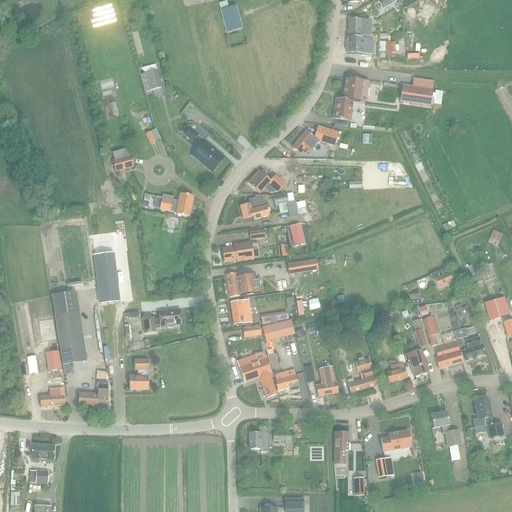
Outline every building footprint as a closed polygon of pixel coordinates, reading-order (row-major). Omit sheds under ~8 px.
[(226,1),(219,3),(221,9),(228,7),(226,1)] [(221,9),(227,32),(242,28),(236,5),(221,9)] [(347,53),(372,54),(373,38),(361,38),(362,19),(348,19),(347,53)] [(379,52),(385,52),(385,56),(395,57),(395,42),(379,42),(379,52)] [(146,73),(150,90),(162,87),(158,70),(146,73)] [(332,119),(350,121),(353,101),(365,103),(366,96),(363,96),(364,88),(367,88),(368,81),(367,80),(346,78),(343,99),(335,98),(332,119)] [(402,86),(399,102),(430,107),(432,90),(402,86)] [(191,124),(189,127),(191,129),(190,129),(197,135),(204,141),(205,140),(209,135),(199,126),(191,124)] [(187,126),(182,132),(184,134),(184,135),(192,142),(197,135),(190,129),(191,129),(189,127),(187,126)] [(317,127),(314,137),(314,138),(315,138),(317,140),(319,142),(334,147),(339,133),(317,127)] [(307,131),(292,148),(300,155),(302,152),(304,154),(308,150),(310,152),(319,142),(317,140),(315,138),(314,138),(314,137),(312,136),(307,131)] [(191,156),(210,172),(223,155),(205,140),(191,156)] [(339,148),(337,155),(349,158),(351,151),(344,149),(339,148)] [(113,162),(116,173),(134,168),(131,156),(113,162)] [(259,171),(249,183),(260,193),(264,188),(269,192),(273,192),(275,190),(278,192),(285,184),(275,175),(270,181),(259,171)] [(290,180),(286,183),(293,191),(297,188),(290,180)] [(176,213),(176,215),(190,218),(194,197),(180,194),(178,203),(162,200),(160,210),(176,213)] [(286,194),(273,196),(274,206),(278,205),(280,215),(288,213),(289,217),(301,215),(299,209),(306,208),(304,202),(296,203),(295,201),(294,201),(288,202),(286,194)] [(241,206),(244,218),(253,216),(254,220),(269,216),(264,196),(255,196),(255,199),(249,200),(249,204),(241,206)] [(453,221),(442,225),(444,231),(455,226),(453,221)] [(289,227),(294,248),(305,245),(300,224),(289,227)] [(251,241),(265,239),(264,231),(249,233),(251,241)] [(493,231),(491,237),(499,240),(502,235),(493,231)] [(237,263),(254,261),(251,243),(234,246),(235,248),(222,250),(224,263),(236,261),(237,263)] [(287,246),(278,247),(279,258),(288,257),(287,246)] [(113,253),(94,256),(100,305),(119,303),(113,253)] [(286,265),(288,275),(318,271),(317,261),(286,265)] [(430,276),(431,278),(434,277),(439,288),(452,282),(447,269),(430,276)] [(226,276),(229,298),(240,297),(240,296),(262,293),(261,288),(260,288),(259,281),(260,281),(260,278),(253,279),(252,275),(241,277),(241,274),(226,276)] [(76,292),(52,296),(54,315),(55,315),(62,356),(63,365),(64,375),(72,374),(70,364),(87,361),(87,356),(79,311),(76,292)] [(408,295),(409,300),(410,300),(411,305),(420,304),(419,294),(408,295)] [(509,315),(503,298),(484,304),(489,321),(509,315)] [(248,301),(230,303),(234,325),(252,323),(248,301)] [(419,308),(421,317),(428,315),(427,311),(433,310),(432,308),(435,307),(436,309),(439,308),(437,303),(419,308)] [(156,333),(155,328),(161,327),(161,328),(182,326),(180,311),(159,313),(160,320),(154,320),(154,319),(143,320),(145,334),(156,333)] [(285,312),(274,314),(276,322),(287,320),(285,312)] [(391,312),(385,314),(389,326),(395,324),(391,312)] [(439,334),(434,316),(423,320),(431,347),(437,345),(434,335),(439,334)] [(295,335),(291,320),(269,325),(273,340),(295,335)] [(511,320),(503,323),(507,336),(511,334),(511,320)] [(242,329),(244,338),(261,336),(259,326),(242,329)] [(302,329),(295,333),(299,339),(305,335),(302,329)] [(415,331),(420,347),(426,345),(422,329),(415,331)] [(454,332),(457,340),(467,337),(465,329),(454,332)] [(463,350),(465,361),(485,356),(482,345),(481,345),(479,338),(466,341),(468,349),(463,350)] [(436,359),(439,369),(462,362),(457,344),(435,350),(438,358),(436,359)] [(330,350),(334,366),(340,365),(336,349),(330,350)] [(407,354),(414,376),(428,372),(422,350),(407,354)] [(46,353),(47,361),(48,372),(61,370),(59,359),(58,352),(46,353)] [(392,372),(386,373),(389,383),(407,378),(403,363),(404,362),(402,354),(398,355),(396,358),(398,364),(390,366),(392,372)] [(253,356),(237,362),(244,383),(259,378),(263,390),(260,391),(263,397),(265,396),(266,398),(276,395),(270,375),(271,374),(266,359),(255,363),(253,356)] [(350,380),(347,381),(351,394),(377,387),(370,361),(369,359),(355,363),(356,365),(358,373),(360,372),(362,380),(354,383),(353,379),(350,380)] [(138,377),(130,377),(130,390),(149,390),(149,377),(147,377),(147,370),(148,360),(134,360),(134,371),(136,371),(138,371),(138,377)] [(335,367),(339,381),(347,379),(343,365),(335,367)] [(305,367),(308,383),(315,381),(313,366),(305,367)] [(322,385),(316,386),(318,397),(338,393),(334,375),(332,375),(331,368),(319,370),(321,377),(322,385)] [(298,386),(299,386),(295,370),(275,376),(276,381),(275,382),(278,392),(290,388),(290,390),(292,391),(297,389),(298,387),(298,386)] [(79,406),(108,408),(109,384),(107,384),(107,380),(98,379),(97,395),(90,394),(80,393),(79,406)] [(50,390),(50,396),(40,396),(41,407),(65,405),(64,389),(50,390)] [(478,419),(473,420),(474,427),(485,425),(488,425),(490,438),(504,435),(501,422),(492,424),(491,417),(488,400),(475,402),(478,419)] [(432,415),(434,428),(441,426),(443,434),(445,433),(447,447),(460,445),(458,431),(450,432),(447,412),(432,415)] [(389,438),(380,440),(383,453),(411,448),(408,431),(388,435),(389,438)] [(261,452),(268,452),(268,432),(249,433),(250,450),(261,450),(261,452)] [(274,441),(285,442),(285,444),(294,444),(294,447),(298,447),(298,442),(294,442),(294,433),(274,433),(274,441)] [(334,464),(345,464),(345,451),(348,451),(348,433),(335,433),(334,464)] [(32,461),(55,462),(56,446),(33,445),(32,461)] [(384,460),(375,461),(378,478),(387,476),(384,460)] [(48,472),(30,471),(29,483),(47,485),(48,472)] [(354,480),(355,496),(364,495),(364,479),(354,480)] [(303,499),(284,500),(284,510),(303,509),(303,499)]
